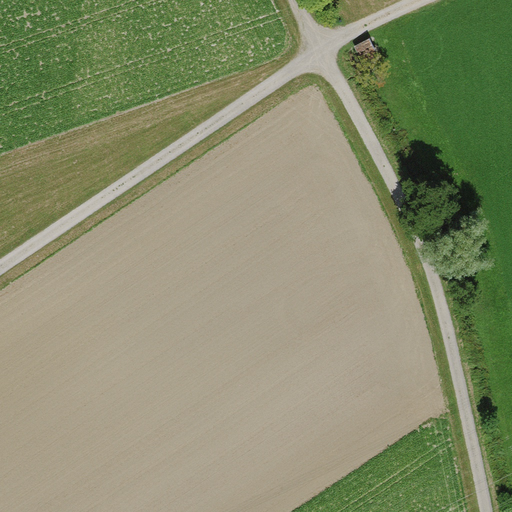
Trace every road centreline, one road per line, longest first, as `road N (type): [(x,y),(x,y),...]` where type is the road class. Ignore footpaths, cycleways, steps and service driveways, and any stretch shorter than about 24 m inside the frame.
road 1 (track): [(297,0),(419,230),(489,511)]
road 2 (track): [(0,265),(322,46),(412,0)]
